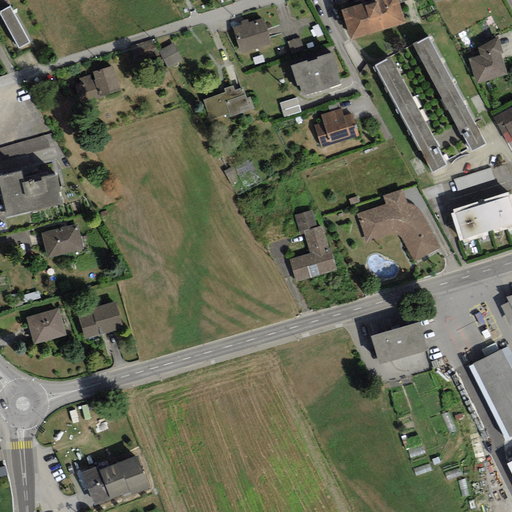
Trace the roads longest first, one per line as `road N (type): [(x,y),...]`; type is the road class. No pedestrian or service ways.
road 1 (tertiary): [(511,262),(39,400)]
road 2 (residential): [(264,0),(0,84)]
